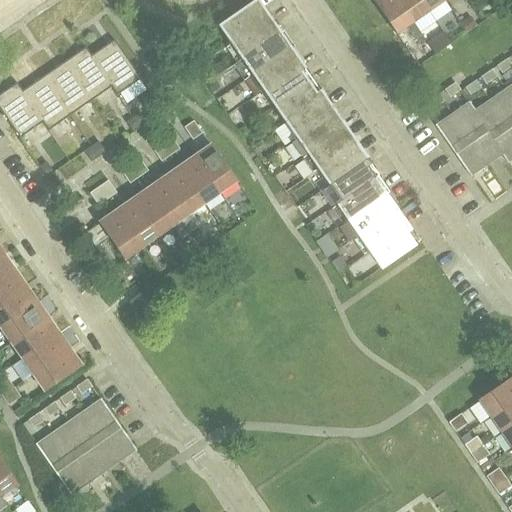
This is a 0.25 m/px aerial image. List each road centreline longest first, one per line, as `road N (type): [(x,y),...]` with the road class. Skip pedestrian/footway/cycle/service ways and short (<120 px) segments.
road 1 (residential): [(246,511),(166,422),(0,185)]
road 2 (residential): [(511,302),(300,0)]
